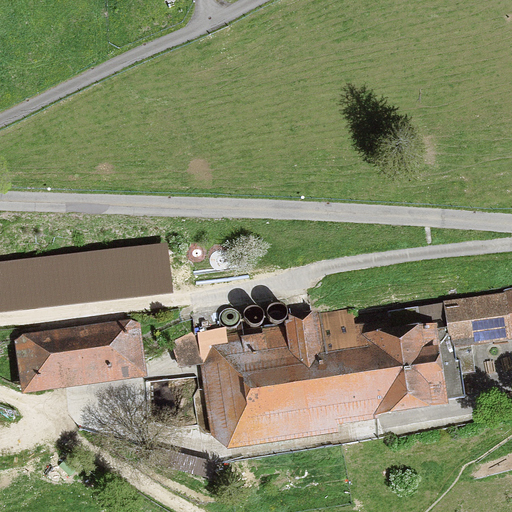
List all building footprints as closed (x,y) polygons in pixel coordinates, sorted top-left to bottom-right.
[(96,283),(93,262),(42,270),(45,291),(96,283)] [(511,296),(499,300),(505,333),(511,331),(511,296)] [(309,319),(289,322),(291,335),(201,350),(215,436),(439,401),(438,400),(462,396),(456,361),(470,359),(467,339),(505,333),(499,300),(446,308),(446,305),(418,309),(422,334),(383,340),(381,326),(387,326),(386,320),(351,325),(349,315),(310,321),(309,319)] [(278,307),(274,306),(270,308),(267,310),(265,314),(265,318),(266,321),(269,324),(272,326),(276,326),(280,325),(283,323),(284,319),(285,315),(284,312),(281,309),(278,307)] [(261,322),(261,318),(260,315),(258,312),(254,310),(250,310),(246,311),(244,314),(242,317),(242,321),(243,325),(245,328),(249,329),(253,329),(256,328),(259,326),(261,322)] [(237,323),(237,319),(236,315),(233,313),(230,311),(226,311),(222,312),(219,315),(218,318),(218,322),(219,326),(221,329),(225,330),(229,331),(233,329),(235,327),(237,323)] [(192,316),(194,332),(217,328),(214,312),(192,316)] [(25,341),(31,382),(130,368),(125,327),(25,341)]
